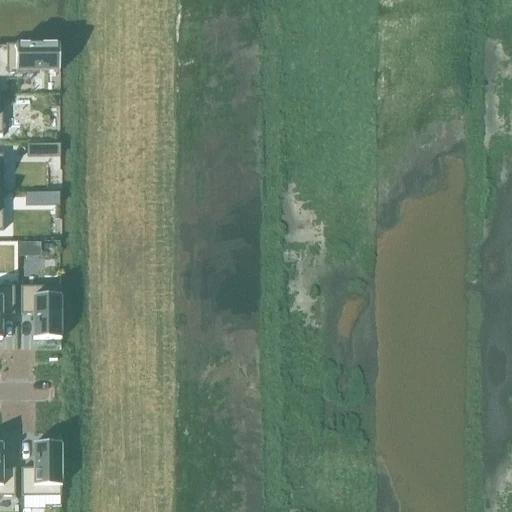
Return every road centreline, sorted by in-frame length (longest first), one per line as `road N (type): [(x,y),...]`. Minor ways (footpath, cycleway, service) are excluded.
road 1 (residential): [(234,389),(243,20),(254,0)]
road 2 (residential): [(234,389),(51,391)]
road 3 (residential): [(233,511),(234,389)]
